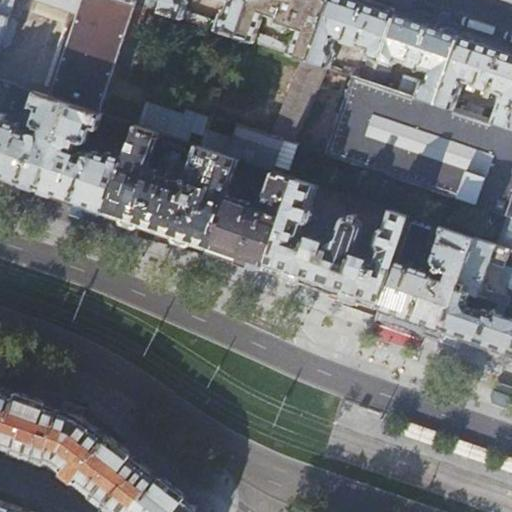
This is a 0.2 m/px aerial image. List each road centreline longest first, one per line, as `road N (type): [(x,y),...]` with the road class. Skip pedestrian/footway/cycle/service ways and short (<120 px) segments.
road 1 (primary): [(511,439),(346,381),(0,240)]
road 2 (primary): [(0,322),(130,380),(266,472)]
